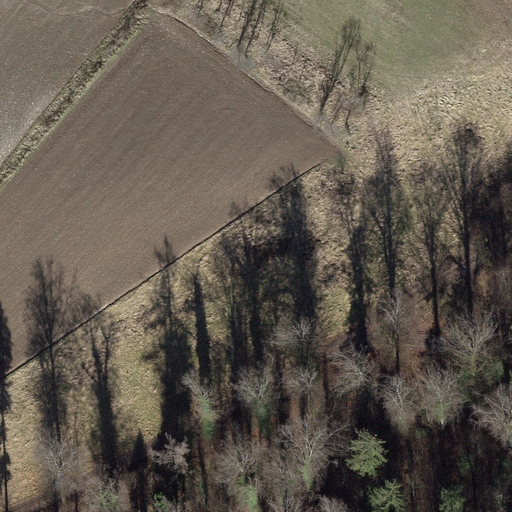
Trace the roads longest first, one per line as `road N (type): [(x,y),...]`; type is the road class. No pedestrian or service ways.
road 1 (track): [(354,341),(208,402),(0,509)]
road 2 (track): [(354,341),(511,246)]
road 3 (track): [(354,341),(511,362)]
